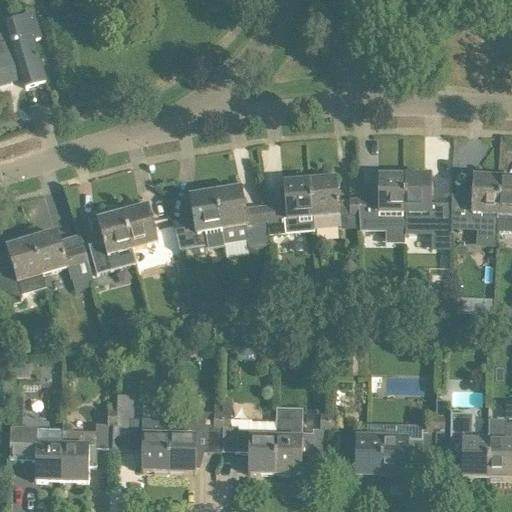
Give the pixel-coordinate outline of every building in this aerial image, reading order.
[(21,77),(25,90),(26,92),(45,85),(33,45),(42,42),(35,18),(5,27),(14,55),(0,59),(0,89),(11,86),(10,80),(21,77)] [(404,228),(404,217),(406,217),(406,181),(378,181),(378,216),(364,216),(364,203),(357,203),(358,216),(358,234),(378,233),(389,233),(389,236),(404,236),(404,228)] [(452,234),(452,208),(432,208),(432,181),(406,181),(406,217),(404,217),(404,228),(404,236),(404,238),(438,238),(437,236),(451,236),(452,234)] [(452,234),(497,236),(499,183),(473,182),(472,198),(452,198),(452,208),(452,218),(452,234)] [(336,183),(310,185),(314,232),(341,229),(336,183)] [(511,183),(499,183),(497,236),(511,236),(511,183)] [(314,232),(310,185),(283,188),(285,208),(274,210),(274,209),(266,210),(270,239),(284,238),(314,235),(313,232),(314,232)] [(245,213),(242,193),(216,197),(224,247),(246,243),(248,253),(269,250),(268,240),(270,239),(266,210),(245,213)] [(224,247),(216,197),(189,202),(193,222),(185,224),(185,223),(173,226),(180,253),(207,248),(207,253),(224,250),(224,247)] [(123,218),(137,268),(180,255),(180,253),(173,226),(154,231),(149,211),(123,218)] [(135,268),(137,268),(123,218),(97,225),(102,245),(83,251),(91,277),(111,271),(108,259),(131,252),(135,268)] [(91,277),(83,251),(63,257),(57,237),(31,245),(42,278),(68,271),(72,282),(76,293),(92,289),(89,277),(91,277)] [(16,286),(42,278),(31,245),(6,252),(14,277),(0,281),(0,299),(4,312),(22,306),(16,286)] [(382,302),(369,302),(369,324),(382,324),(382,302)] [(496,307),(497,322),(507,321),(506,306),(496,307)] [(210,321),(200,319),(198,330),(209,332),(210,321)] [(113,350),(129,346),(125,325),(109,329),(113,350)] [(15,368),(15,381),(30,381),(30,368),(15,368)] [(392,395),(417,392),(413,372),(389,376),(392,395)] [(214,409),(223,409),(223,403),(223,398),(214,398),(214,409)] [(23,400),(20,400),(11,400),(11,416),(23,415),(23,400)] [(223,409),(223,423),(231,423),(231,403),(223,403),(223,409)] [(223,423),(223,409),(214,409),(213,416),(213,425),(200,425),(171,425),(169,476),(195,477),(196,456),(222,456),(223,423)] [(63,450),(62,486),(89,487),(89,471),(96,471),(96,450),(113,450),(113,429),(117,429),(117,423),(117,415),(108,414),(107,429),(101,429),(101,436),(63,436),(63,450)] [(329,459),(329,434),(330,418),(321,418),(320,433),(313,433),(312,437),(303,437),(304,424),(277,424),(277,442),(276,478),(302,478),(302,458),(329,459)] [(338,418),(330,418),(329,434),(338,435),(338,418)] [(489,482),(490,423),(488,423),(487,440),(471,440),(471,418),(450,418),(435,418),(436,419),(435,460),(462,461),(461,481),(489,482)] [(435,460),(436,419),(427,419),(427,428),(397,428),(397,444),(355,444),(355,479),(408,480),(409,460),(435,461),(435,460)] [(169,476),(171,425),(130,424),(130,431),(123,431),(123,429),(123,424),(117,423),(117,429),(113,429),(113,450),(113,454),(129,454),(142,455),(142,476),(169,476)] [(250,424),(231,423),(223,423),(222,456),(248,457),(248,478),(276,478),(277,442),(249,442),(250,424)] [(506,423),(490,423),(489,482),(511,482),(511,428),(506,428),(506,423)] [(38,432),(22,431),(11,431),(10,464),(36,465),(35,486),(62,486),(63,450),(48,450),(39,450),(38,432)]
